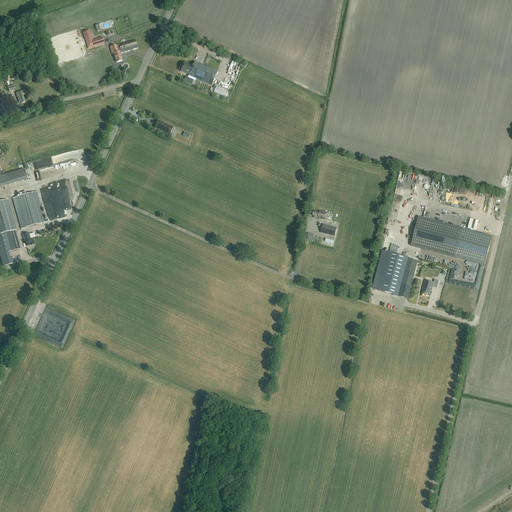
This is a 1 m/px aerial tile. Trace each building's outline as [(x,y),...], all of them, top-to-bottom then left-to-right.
[(89,47),(104,43),(103,37),(93,40),(90,30),(85,32),(89,47)] [(130,51),(138,48),(136,41),(131,43),(130,42),(117,46),(117,45),(110,47),(112,54),(114,53),(117,63),(122,61),(120,54),(130,51)] [(212,84),(217,72),(194,62),(193,66),(185,62),(181,72),(189,75),(188,76),(207,84),(208,82),(212,84)] [(186,77),(184,82),(192,85),(194,81),(186,77)] [(24,93),(23,91),(16,93),(18,99),(19,102),(21,102),(21,103),(25,102),(23,94),(24,93)] [(7,99),(5,93),(0,94),(4,104),(13,101),(12,97),(7,99)] [(156,126),(155,128),(169,135),(172,128),(169,126),(158,121),(157,123),(155,122),(153,125),(156,126)] [(5,174),(0,175),(0,186),(8,184),(28,179),(25,168),(5,174)] [(21,229),(46,223),(37,192),(13,199),(21,229)] [(10,259),(9,253),(20,249),(7,200),(0,202),(0,256),(2,266),(3,267),(15,263),(14,258),(10,259)] [(326,220),(327,213),(319,211),(318,213),(313,211),(312,215),(313,216),(313,218),(326,220)] [(419,217),(412,246),(460,259),(484,265),(486,266),(493,237),(468,230),(419,217)] [(323,224),(321,233),(335,237),(337,228),(323,224)] [(27,246),(35,245),(33,239),(31,239),(29,233),(23,235),(25,241),(26,241),(27,246)] [(408,298),(418,260),(410,258),(401,289),(401,288),(409,258),(389,253),(379,291),(408,298)] [(437,288),(439,281),(434,280),(434,283),(425,281),(423,288),(422,294),(430,296),(431,290),(432,291),(433,287),(437,288)]
